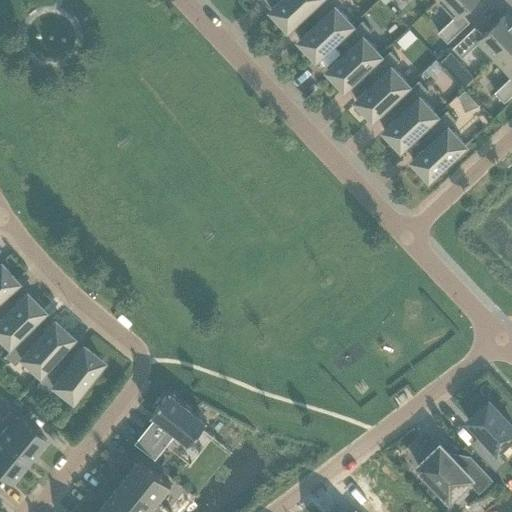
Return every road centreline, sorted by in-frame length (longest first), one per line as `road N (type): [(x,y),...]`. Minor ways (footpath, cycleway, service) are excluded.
road 1 (residential): [(3,220),(136,361),(136,384),(35,511)]
road 2 (unclassified): [(405,238),(178,0)]
road 3 (residential): [(275,511),(502,340)]
road 4 (residential): [(405,238),(511,138)]
road 5 (unclassified): [(502,340),(405,238)]
